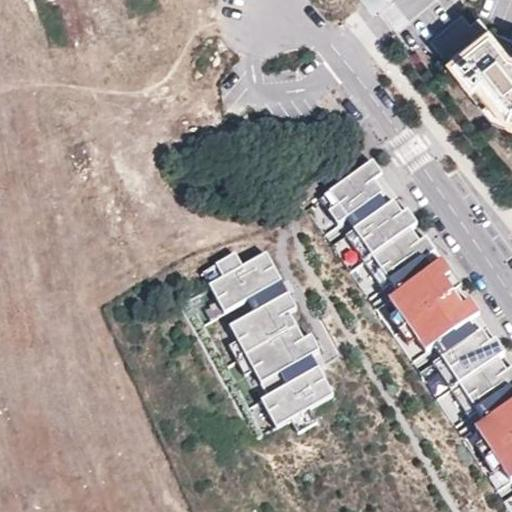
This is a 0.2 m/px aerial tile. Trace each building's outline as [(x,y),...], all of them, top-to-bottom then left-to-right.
[(366,0),(375,11),(388,0),(366,0)] [(511,40),(491,32),(479,18),(471,25),(463,15),(430,42),(492,118),(511,126),(511,40)] [(368,160),(360,165),(370,179),(377,174),(368,160)] [(370,179),(360,165),(315,197),(333,223),(341,217),(378,192),(370,179)] [(386,203),(378,192),(341,217),(349,228),(386,203)] [(394,197),(386,203),(349,228),(341,233),(378,286),(386,281),(430,250),(421,237),(415,240),(406,227),(412,224),(394,197)] [(430,250),(386,281),(393,291),(437,262),(430,250)] [(289,302),(261,253),(239,266),(232,253),(198,272),(218,308),(247,292),(257,310),(230,325),(237,339),(222,347),(235,371),(248,364),(266,396),(257,401),(270,423),(284,416),(293,432),(312,422),(303,407),(325,395),(303,355),(312,349),(308,342),(298,348),(276,309),(289,302)] [(447,276),(437,262),(393,291),(385,297),(394,310),(385,316),(404,342),(412,337),(422,350),(433,342),(470,317),(460,304),(458,306),(440,280),(447,276)] [(478,328),(470,317),(433,342),(441,353),(478,328)] [(478,328),(441,353),(430,360),(466,414),(474,408),(511,382),(511,372),(507,365),(502,369),(493,357),(499,353),(481,326),(478,328)] [(511,398),(511,382),(474,408),(481,419),(511,398)] [(511,398),(481,419),(473,424),(481,438),(473,443),(491,471),(500,465),(508,478),(511,475),(511,398)]
